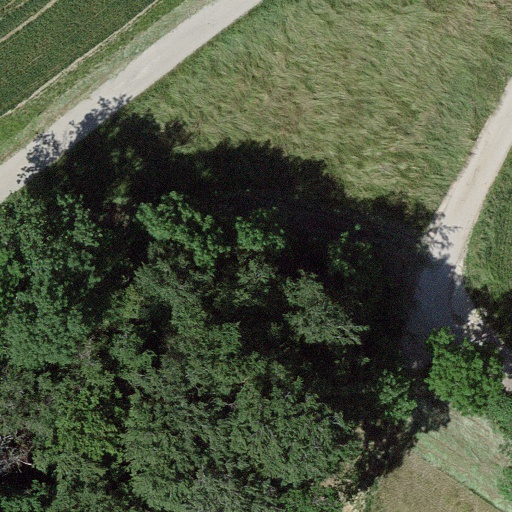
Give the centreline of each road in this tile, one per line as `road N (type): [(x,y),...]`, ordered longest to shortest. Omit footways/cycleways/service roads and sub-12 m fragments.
road 1 (track): [(511,370),(457,330),(441,280),(452,226),(511,116)]
road 2 (track): [(237,0),(0,181)]
